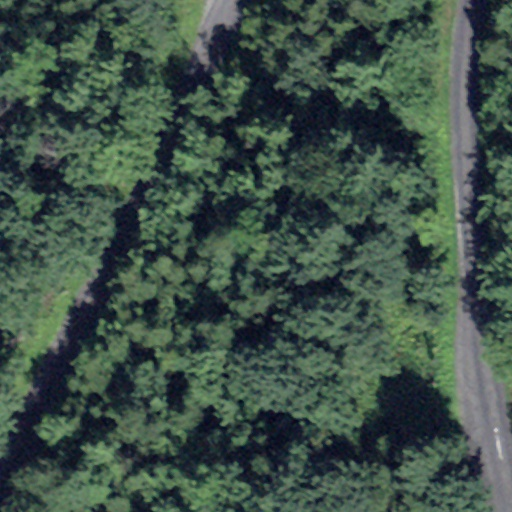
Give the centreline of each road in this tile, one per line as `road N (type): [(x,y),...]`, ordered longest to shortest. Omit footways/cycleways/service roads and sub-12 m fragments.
road 1 (unclassified): [(0,487),(141,213),(238,0)]
road 2 (unclassified): [(476,0),(461,162),(473,315),(510,511)]
